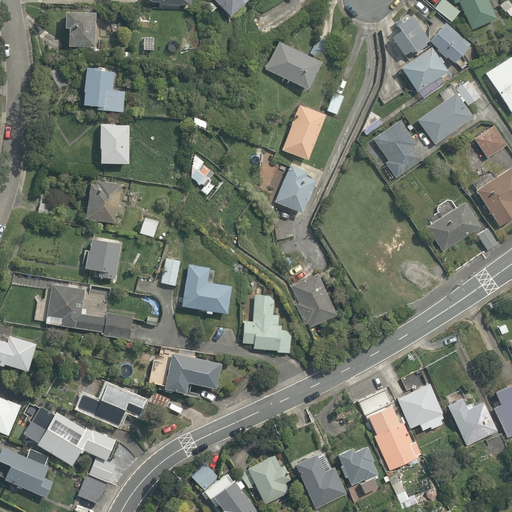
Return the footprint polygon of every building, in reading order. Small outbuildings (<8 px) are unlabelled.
[(215,0),(229,15),(244,0),(215,0)] [(443,0),(438,0),(433,8),(450,20),(457,10),(443,0)] [(451,0),(453,2),(457,0),(471,29),(496,18),(487,0),(451,0)] [(65,10),(63,27),(67,27),(65,45),(92,47),(94,13),(65,10)] [(398,29),(390,35),(402,55),(410,50),(411,51),(434,37),(417,10),(411,14),(410,11),(393,22),(398,29)] [(468,42),(446,25),(442,22),(433,34),(436,36),(430,43),(432,44),(437,48),(435,50),(452,63),(468,42)] [(326,43),(315,38),(308,53),(319,58),(326,43)] [(318,61),(278,41),(265,69),(305,88),(318,61)] [(400,66),(404,72),(402,73),(414,90),(416,89),(444,68),(428,45),(400,66)] [(511,57),(510,54),(483,72),(509,111),(511,109),(511,57)] [(60,65),(49,71),(58,90),(70,84),(60,65)] [(113,68),(83,66),(81,104),(96,105),(96,109),(122,111),(123,90),(111,89),(113,68)] [(478,97),(466,80),(456,87),(468,104),(478,97)] [(343,94),(332,90),(324,110),(336,114),(343,94)] [(471,115),(454,93),(417,122),(434,144),(471,115)] [(322,112),(297,103),(280,148),(306,158),(322,112)] [(420,134),(415,137),(412,132),(409,133),(399,118),(371,138),(386,159),(383,161),(395,177),(422,157),(432,151),(420,134)] [(127,122),(98,122),(98,161),(126,161),(127,122)] [(493,127),(472,139),(484,159),(505,146),(493,127)] [(308,176),(309,173),(288,166),(276,203),(301,211),(312,177),(308,176)] [(511,171),(508,166),(493,177),(491,173),(472,186),(474,190),(499,226),(511,217),(511,171)] [(119,189),(119,181),(96,180),(96,184),(85,183),(84,221),(116,223),(116,213),(129,213),(130,190),(119,189)] [(478,227),(461,202),(425,227),(441,252),(478,227)] [(158,219),(143,215),(138,232),(153,236),(158,219)] [(377,284),(414,242),(408,237),(413,231),(395,216),(350,266),(361,276),(364,272),(377,284)] [(488,228),(477,236),(486,249),(497,242),(488,228)] [(114,279),(119,242),(91,237),(89,249),(85,248),(82,267),(98,270),(97,276),(114,279)] [(293,250),(279,254),(281,263),(295,258),(293,250)] [(180,260),(173,258),(173,256),(168,255),(168,257),(164,257),(159,282),(174,285),(180,260)] [(209,266),(186,263),(181,305),(204,308),(203,312),(210,312),(210,310),(226,312),(230,284),(207,282),(209,266)] [(335,313),(315,274),(291,287),(299,302),(296,303),(308,327),(335,313)] [(93,289),(50,283),(48,299),(36,298),(33,320),(43,321),(43,323),(100,331),(99,336),(129,340),(132,317),(106,313),(109,293),(102,292),(102,288),(93,287),(93,289)] [(273,296),(250,295),(249,320),(242,319),(241,342),(253,343),(253,348),(275,349),(275,351),(287,352),(288,329),(279,329),(280,315),(272,314),(273,296)] [(3,340),(0,339),(0,365),(3,366),(4,364),(27,370),(35,344),(4,335),(3,340)] [(221,363),(171,351),(162,389),(186,395),(189,382),(215,389),(221,363)] [(511,381),(494,390),(501,404),(492,408),(506,437),(511,433),(511,381)] [(441,412),(426,382),(394,397),(409,427),(417,423),(421,430),(429,425),(431,427),(442,422),(438,414),(441,412)] [(116,422),(122,408),(137,414),(143,399),(103,383),(98,395),(83,389),(76,406),(116,422)] [(19,404),(0,396),(0,430),(6,434),(19,404)] [(461,396),(445,404),(465,445),(495,430),(481,401),(467,408),(461,396)] [(402,425),(390,401),(365,413),(374,432),(371,433),(388,469),(419,455),(404,424),(402,425)] [(71,465),(90,434),(54,412),(51,416),(37,408),(23,432),(35,439),(34,442),(71,465)] [(378,476),(364,445),(352,451),(350,447),(335,454),(349,486),(358,482),(363,494),(377,488),(373,478),(378,476)] [(48,456),(29,448),(26,456),(3,447),(0,451),(0,460),(10,466),(4,479),(45,497),(52,480),(43,476),(48,466),(44,464),(48,456)] [(328,468),(322,452),(316,455),(315,452),(294,460),(313,507),(344,495),(332,466),(328,468)] [(274,455),(247,468),(263,504),(288,492),(283,482),(291,478),(284,464),(279,467),(274,455)] [(205,462),(189,475),(201,488),(216,475),(205,462)] [(105,482),(84,473),(76,494),(97,503),(105,482)] [(232,480),(213,493),(222,508),(219,511),(258,511),(242,488),(244,486),(239,478),(233,482),(232,480)]
